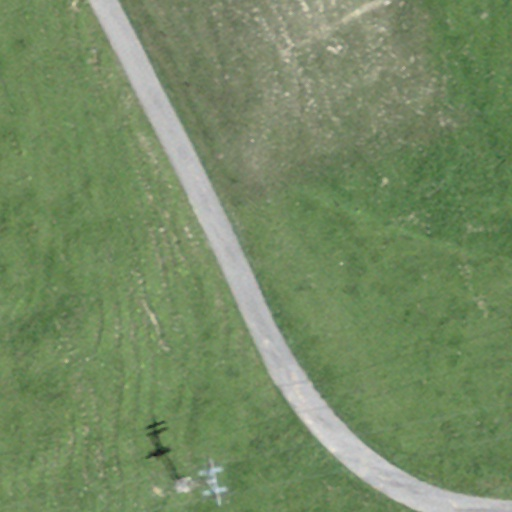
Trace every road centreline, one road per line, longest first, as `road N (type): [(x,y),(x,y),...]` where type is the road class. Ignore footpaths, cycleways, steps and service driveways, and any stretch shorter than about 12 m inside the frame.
road 1 (track): [(106,0),(288,375)]
road 2 (track): [(467,511),(430,506),(359,464),(288,375)]
